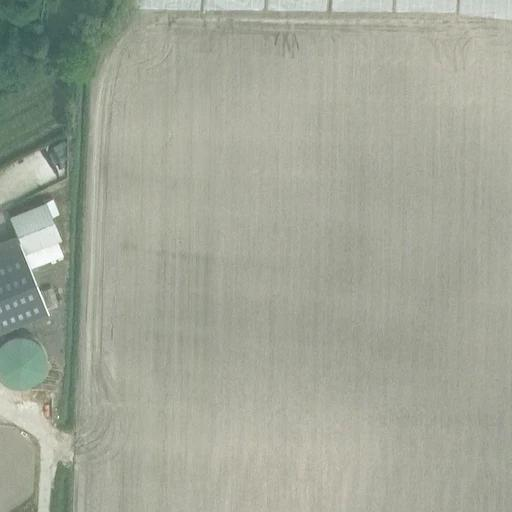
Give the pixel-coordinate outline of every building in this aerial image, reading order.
[(32,97),(0,111),(0,144),(45,124),(32,97)] [(0,192),(37,180),(30,159),(0,169),(0,192)] [(53,198),(9,216),(22,248),(30,267),(63,254),(57,241),(60,239),(51,216),(59,212),(53,198)] [(20,249),(0,257),(0,329),(46,309),(20,249)] [(10,387),(11,387),(15,388),(19,389),(24,388),(28,387),(32,385),(36,382),(39,379),(42,375),(44,371),(45,367),(46,362),(45,358),(44,353),(42,349),(39,345),(36,342),(32,339),(28,338),(24,336),(19,336),(15,336),(10,338),(6,340),(2,342),(0,344),(0,380),(2,382),(6,385),(10,387)]
